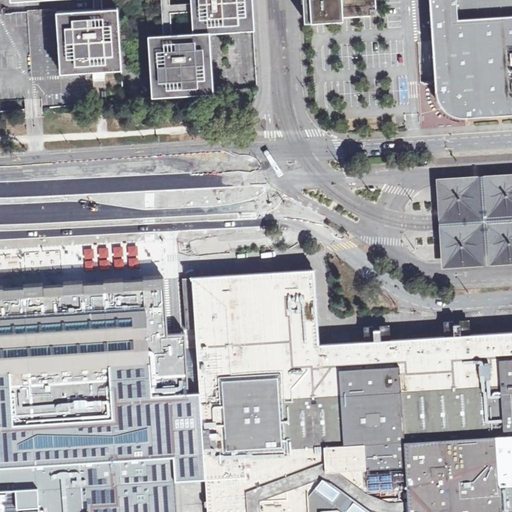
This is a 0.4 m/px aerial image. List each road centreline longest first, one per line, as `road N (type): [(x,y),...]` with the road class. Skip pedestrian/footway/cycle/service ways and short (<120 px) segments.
road 1 (secondary): [(169,227),(317,227),(420,298),(511,300)]
road 2 (secondary): [(280,180),(271,197),(244,208),(0,214)]
road 3 (unclassified): [(169,227),(193,511)]
road 4 (secondary): [(511,139),(327,149)]
road 5 (unclassified): [(261,0),(268,126),(280,180)]
road 6 (secondary): [(0,234),(169,227)]
road 7 (unclassified): [(327,149),(298,109),(292,0)]
